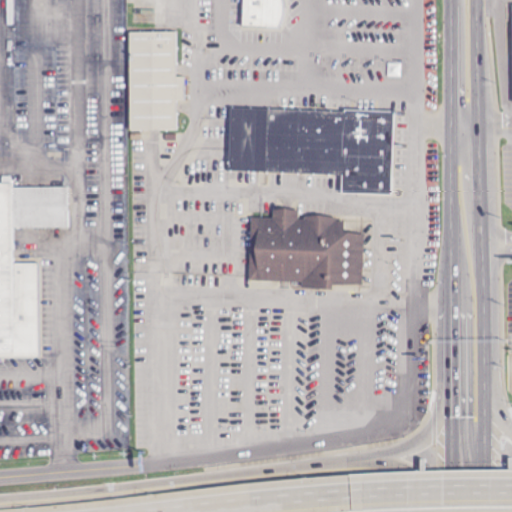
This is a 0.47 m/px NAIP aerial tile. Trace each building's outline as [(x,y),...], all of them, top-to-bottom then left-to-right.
[(241,0),(241,27),(283,28),(283,0),(241,0)] [(130,33),(176,32),(177,74),(185,74),(185,99),(176,100),(176,128),(132,129),(130,33)] [(396,110),(393,195),(342,193),(343,174),(229,170),(231,107),(346,111),(346,108),(396,110)] [(67,187),(12,188),(12,183),(0,183),(0,356),(40,356),(38,264),(12,265),(12,227),(68,226),(67,187)] [(365,233),(364,284),(328,283),(328,289),(304,288),(304,282),(251,281),(252,218),(273,219),(274,210),(298,211),(298,220),(304,220),(304,216),(336,217),(336,232),(365,233)] [(316,398),(366,398),(366,356),(380,356),(380,322),(329,322),(329,364),(316,364),(316,398)]
